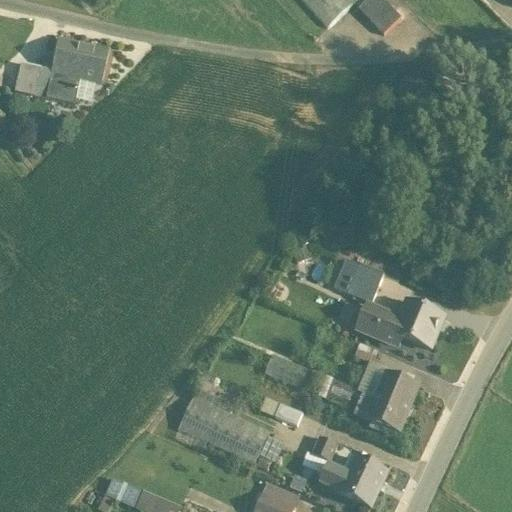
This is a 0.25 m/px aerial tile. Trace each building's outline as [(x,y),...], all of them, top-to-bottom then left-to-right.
[(361,0),(298,0),(328,32),(361,0)] [(380,0),(371,0),(359,13),(392,46),(410,30),(380,0)] [(107,56),(55,45),(49,74),(48,75),(80,82),(94,85),(100,86),(107,56)] [(80,82),(48,75),(49,74),(18,67),(14,95),(74,108),(75,103),(80,82)] [(94,85),(80,82),(75,103),(90,106),(94,85)] [(348,298),(360,268),(348,263),(336,292),(348,298)] [(384,278),(361,268),(360,268),(348,298),(372,308),(384,278)] [(399,324),(369,311),(360,333),(399,350),(403,340),(431,352),(444,321),(407,305),(399,324)] [(360,347),(355,359),(373,367),(378,354),(360,347)] [(272,357),(264,376),(299,391),(307,371),(272,357)] [(420,389),(384,375),(373,401),(362,397),(353,419),(400,438),(420,389)] [(349,410),(357,392),(323,376),(315,394),(349,410)] [(271,435),(193,398),(177,431),(255,467),(259,459),(268,440),(271,435)] [(299,415),(266,401),(260,414),(274,419),(275,417),(295,426),(299,415)] [(284,447),(268,440),(259,459),(261,460),(261,459),(272,463),(272,465),(275,466),(284,447)] [(338,448),(320,441),(313,458),(331,466),(338,448)] [(272,463),(261,459),(261,460),(257,468),(268,473),(272,465),(272,463)] [(356,467),(349,464),(343,476),(328,469),(320,487),(371,511),(387,476),(358,462),(356,467)] [(294,476),(289,489),(301,493),(306,480),(294,476)] [(110,482),(104,498),(133,510),(140,495),(110,482)] [(300,500),(267,485),(262,497),(296,511),(300,500)] [(262,497),(255,511),(295,511),(296,511),(262,497)]
